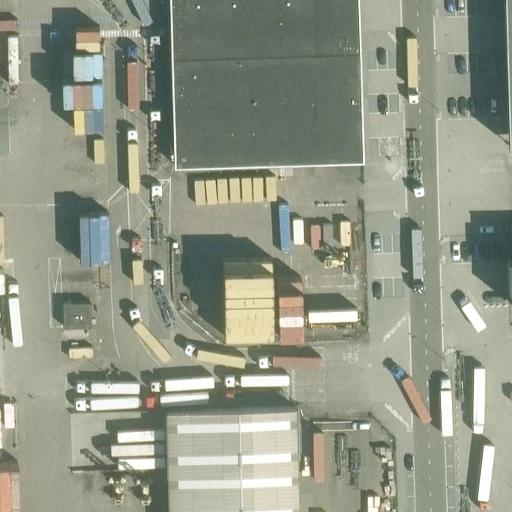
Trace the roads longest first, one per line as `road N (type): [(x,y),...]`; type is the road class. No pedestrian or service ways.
road 1 (unclassified): [(430,511),(416,0)]
road 2 (unknown): [(508,511),(492,352),(474,325),(450,310),(425,308)]
